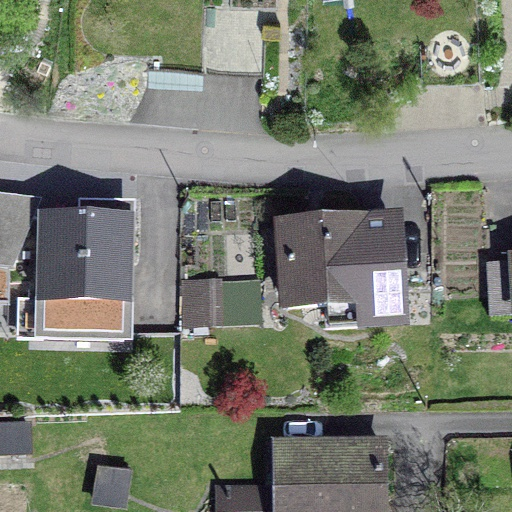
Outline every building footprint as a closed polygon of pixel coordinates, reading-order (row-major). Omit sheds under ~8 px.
[(282,36),(282,22),(263,21),(262,35),(282,36)] [(202,86),(203,70),(148,68),(147,84),(202,86)] [(41,199),(0,193),(0,306),(10,307),(14,269),(41,199)] [(77,214),(36,213),(34,300),(16,300),(15,343),(133,345),(136,202),(78,200),(77,214)] [(326,331),(409,327),(404,213),(275,219),(280,314),(325,312),(326,331)] [(262,280),(181,280),(182,328),(262,327),(262,280)] [(193,373),(183,373),(183,398),(193,398),(193,373)] [(0,457),(32,457),(32,422),(0,422),(0,457)] [(389,511),(388,438),(271,439),(271,484),(214,484),(214,511),(389,511)] [(91,506),(127,511),(133,472),(97,467),(91,506)]
